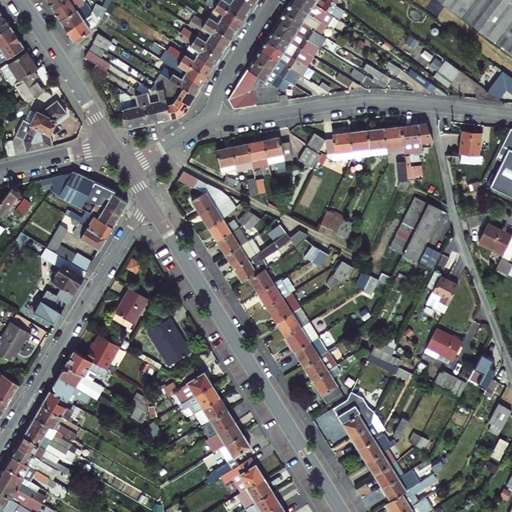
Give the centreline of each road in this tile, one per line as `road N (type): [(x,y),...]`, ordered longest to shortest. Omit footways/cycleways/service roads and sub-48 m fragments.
road 1 (residential): [(148,200),(341,511)]
road 2 (residential): [(148,200),(0,446)]
road 3 (residential): [(429,105),(451,206),(511,376)]
road 4 (residential): [(429,105),(353,102),(240,120),(210,114)]
road 5 (residential): [(20,0),(113,145)]
road 6 (residential): [(274,0),(210,114)]
